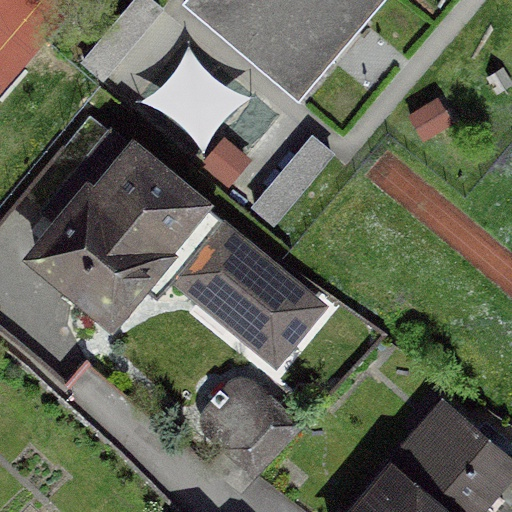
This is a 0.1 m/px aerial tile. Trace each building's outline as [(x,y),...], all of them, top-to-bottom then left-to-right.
[(151,0),(136,0),(84,62),(103,78),(161,9),(151,0)] [(186,0),(185,2),(280,83),(345,5),(364,20),(380,0),(186,0)] [(111,315),(203,203),(133,147),(131,150),(112,134),(53,204),(69,218),(37,255),(111,315)] [(255,206),(274,222),(331,153),(313,137),(255,206)] [(208,245),(185,274),(278,350),(315,306),(229,235),(216,251),(208,245)] [(251,380),(238,379),(211,398),(204,413),(204,425),(208,432),(254,472),(297,425),(251,380)] [(387,468),(438,511),(476,511),(511,471),(511,460),(445,403),(387,468)] [(393,489),(372,511),(438,511),(387,468),(380,478),(393,489)]
